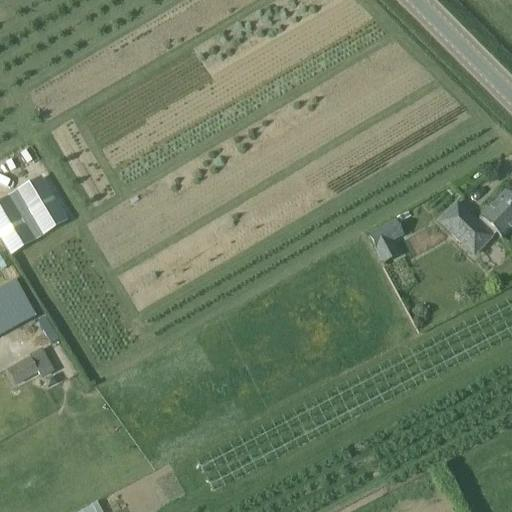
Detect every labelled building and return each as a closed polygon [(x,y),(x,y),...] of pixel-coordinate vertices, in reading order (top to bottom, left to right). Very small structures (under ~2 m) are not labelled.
[(39,181),(17,194),(42,237),(65,224),(39,181)] [(7,201),(32,243),(42,237),(17,195),(7,201)] [(511,203),(504,196),(477,224),(477,225),(473,229),(453,210),(435,228),(456,249),(459,247),(472,260),(495,236),(500,242),(511,229),(511,203)] [(0,238),(11,257),(32,243),(6,201),(0,204),(0,238)] [(394,225),(369,238),(376,250),(401,237),(394,225)] [(0,340),(35,321),(14,282),(0,289),(0,340)] [(28,360),(5,373),(13,389),(36,377),(28,360)] [(110,511),(104,498),(74,511),(110,511)]
